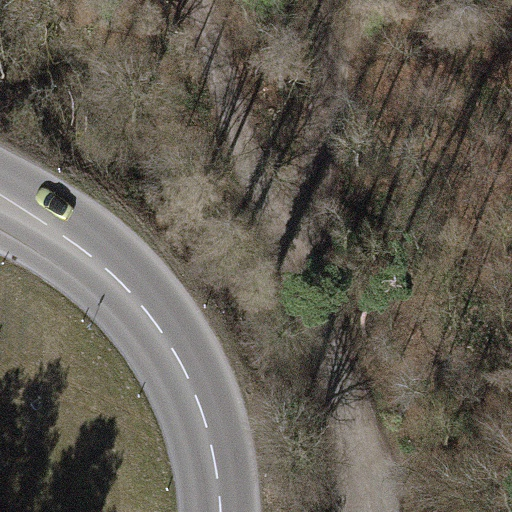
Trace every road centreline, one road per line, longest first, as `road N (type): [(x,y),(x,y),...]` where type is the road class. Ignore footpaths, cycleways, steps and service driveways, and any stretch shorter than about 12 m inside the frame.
road 1 (secondary): [(0,202),(118,278),(153,316),(201,398),(222,511)]
road 2 (track): [(313,303),(239,101),(218,0)]
road 3 (track): [(313,303),(339,0)]
road 4 (track): [(371,511),(375,481),(313,303)]
